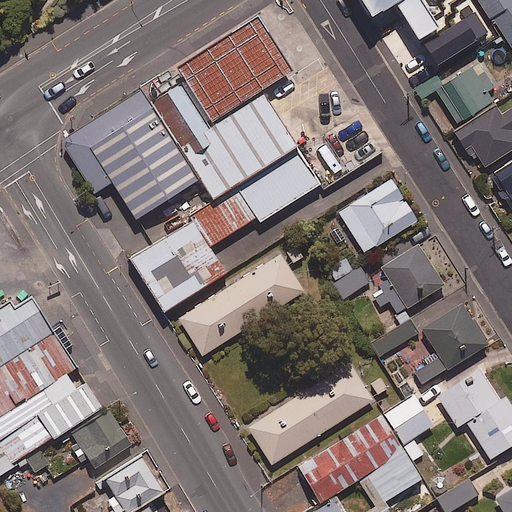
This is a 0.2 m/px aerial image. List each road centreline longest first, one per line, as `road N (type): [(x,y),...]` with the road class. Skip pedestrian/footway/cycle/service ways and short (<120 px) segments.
road 1 (tertiary): [(231,511),(0,120)]
road 2 (residential): [(321,0),(511,298)]
road 3 (secondary): [(0,112),(180,0)]
